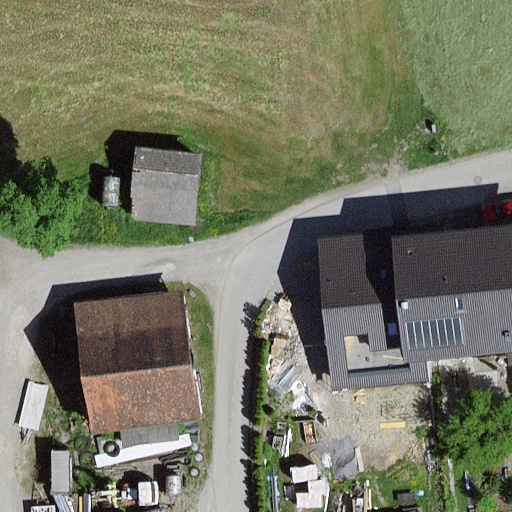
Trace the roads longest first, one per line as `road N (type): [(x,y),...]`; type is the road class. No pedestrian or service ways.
road 1 (residential): [(511,164),(333,218),(267,262),(244,375),(244,511)]
road 2 (track): [(0,245),(59,262),(267,262)]
